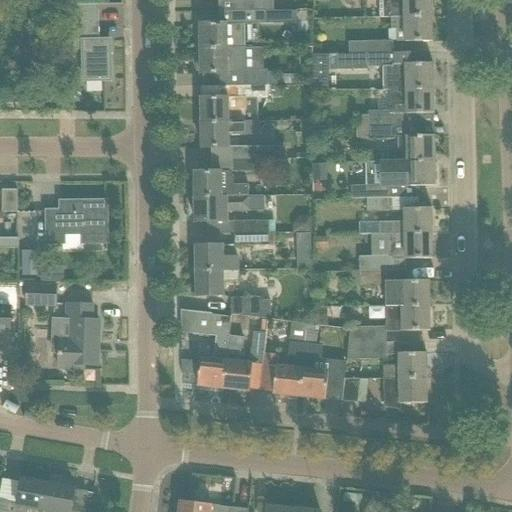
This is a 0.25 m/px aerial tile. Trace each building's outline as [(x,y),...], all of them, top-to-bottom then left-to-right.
[(225,0),(226,0),(218,0),(218,13),(272,11),(272,0),(225,0)] [(391,17),(391,18),(432,17),(431,0),(382,0),(383,18),(391,17)] [(99,41),(98,5),(69,6),(70,51),(82,51),(83,82),(110,81),(110,41),(99,41)] [(242,49),(242,24),(272,24),(272,11),(218,13),(219,24),(200,25),(200,26),(195,28),(196,39),(200,40),(200,50),(242,49)] [(432,17),(391,18),(391,29),(404,29),(404,43),(432,42),(432,17)] [(34,19),(34,29),(0,29),(0,60),(35,59),(35,54),(46,53),(45,19),(34,19)] [(55,53),(70,53),(70,29),(55,29),(55,53)] [(367,43),(348,43),(348,54),(348,56),(385,55),(385,54),(393,54),(393,43),(367,43)] [(219,74),(219,87),(266,86),(277,86),(277,71),(265,72),(245,71),(245,49),(242,49),(200,50),(200,59),(196,61),(196,72),(200,73),(200,75),(219,74)] [(310,52),(293,52),(293,66),(310,66),(310,52)] [(393,67),(393,54),(385,54),(385,55),(348,56),(348,54),(336,54),(337,71),(369,70),(369,67),(393,67)] [(390,79),(390,91),(433,89),(433,64),(405,65),(405,78),(390,79)] [(201,99),(201,124),(246,123),(246,122),(246,98),(266,98),(266,86),(219,87),(219,99),(201,99)] [(356,128),(417,126),(421,126),(421,115),(434,114),(433,89),(390,91),(391,112),(368,112),(368,116),(355,116),(356,128)] [(246,123),(201,124),(202,149),(228,148),(228,136),(261,136),(260,122),(246,122),(246,123)] [(387,152),(387,163),(435,162),(434,137),(417,137),(417,126),(356,128),(356,139),(369,138),(369,140),(393,139),(393,137),(398,137),(398,152),(387,152)] [(317,141),(329,140),(329,131),(317,131),(317,141)] [(234,161),(267,160),(286,160),(286,148),(234,148),(234,161)] [(267,160),(234,161),(234,171),(267,171),(267,160)] [(351,200),(367,200),(392,200),(419,199),(419,193),(424,193),(424,187),(435,187),(434,163),(387,163),(382,164),(382,187),(351,188),(351,200)] [(194,173),(194,198),(247,197),(247,185),(233,185),(233,172),(194,173)] [(2,213),(17,213),(17,190),(2,190),(2,213)] [(247,197),(194,198),(195,223),(222,222),(221,213),(250,213),(250,198),(247,197)] [(392,200),(367,200),(367,213),(392,212),(392,200)] [(81,235),(81,243),(107,243),(106,202),(61,203),(61,212),(47,212),(47,244),(65,243),(65,235),(81,235)] [(388,235),(388,236),(432,234),(432,209),(403,210),(403,223),(379,223),(379,235),(388,235)] [(233,222),(233,235),(268,235),(268,221),(233,222)] [(302,264),(313,264),(314,234),(303,233),(302,264)] [(432,234),(388,236),(388,257),(404,256),(404,260),(433,259),(432,234)] [(268,235),(233,235),(234,247),(268,246),(268,235)] [(0,249),(18,249),(18,239),(0,238),(0,249)] [(327,239),(314,239),(314,246),(314,252),(319,252),(319,246),(327,246),(327,239)] [(195,247),(196,272),(238,272),(238,257),(222,257),(222,246),(195,247)] [(22,252),(23,276),(37,276),(37,251),(22,252)] [(384,271),(384,257),(359,258),(359,272),(360,272),(384,271)] [(386,285),(386,308),(430,306),(429,281),(395,282),(395,271),(384,271),(360,272),(350,272),(350,287),(361,287),(386,285)] [(238,272),(196,272),(196,297),(223,296),(223,281),(237,282),(238,272)] [(26,307),(56,308),(57,285),(26,284),(26,307)] [(0,285),(0,297),(16,299),(17,286),(0,285)] [(255,318),(255,320),(269,321),(269,319),(269,302),(260,302),(260,299),(231,299),(231,315),(255,318)] [(66,322),(71,323),(70,338),(59,337),(57,371),(85,372),(85,366),(97,366),(99,321),(92,321),(92,306),(67,305),(66,322)] [(351,328),(349,345),(386,344),(386,333),(430,332),(430,306),(386,308),(386,328),(351,328)] [(313,325),(328,327),(327,307),(313,308),(313,325)] [(0,333),(14,334),(15,309),(0,308),(0,333)] [(197,386),(223,389),(228,337),(230,318),(213,316),(213,314),(196,312),(193,335),(217,337),(214,361),(200,359),(200,362),(199,375),(197,386)] [(264,354),(260,391),(273,393),(273,395),(300,398),(304,357),(305,345),(305,344),(306,331),(306,327),(306,326),(291,323),(287,370),(276,369),(277,356),(264,354)] [(228,337),(223,389),(249,392),(252,365),(238,363),(239,352),(241,352),(242,339),(228,337)] [(349,345),(347,361),(387,361),(386,344),(349,345)] [(304,357),(300,398),(326,400),(329,373),(327,373),(327,372),(316,371),(317,360),(320,361),(321,346),(305,345),(304,357)] [(383,366),(383,380),(398,380),(427,379),(426,354),(403,354),(398,356),(398,366),(383,366)] [(200,362),(181,360),(181,373),(199,375),(200,362)] [(334,361),(332,373),(335,374),(335,379),(344,380),(346,362),(334,361)] [(398,380),(383,380),(384,408),(401,411),(401,405),(427,404),(427,379),(398,380)] [(344,382),(341,402),(357,404),(359,384),(359,380),(345,380),(344,382)] [(38,511),(43,511),(48,484),(22,480),(18,503),(0,500),(0,511),(27,511),(28,510),(38,511)] [(70,511),(74,489),(48,484),(43,511),(70,511)] [(248,511),(249,510),(228,508),(227,511),(217,511),(218,507),(180,502),(178,511),(248,511)]
